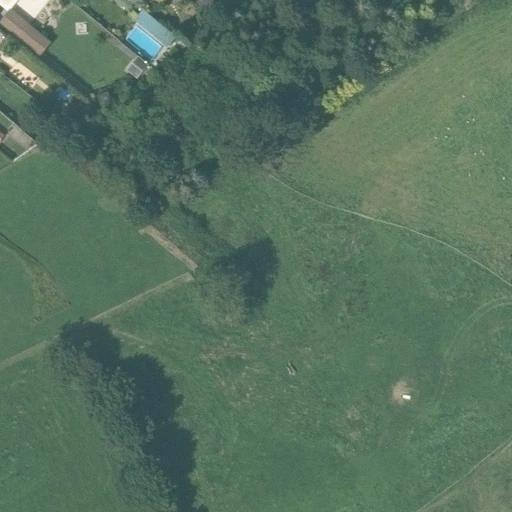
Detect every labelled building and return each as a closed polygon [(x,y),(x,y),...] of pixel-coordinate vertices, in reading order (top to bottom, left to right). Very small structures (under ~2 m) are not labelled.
[(219,0),(198,0),(196,3),(211,14),(221,1),(219,0)] [(459,0),(466,12),(485,0),(459,0)] [(51,44),(10,10),(0,21),(0,30),(37,61),(51,44)] [(143,12),(134,23),(167,50),(176,39),(143,12)] [(138,58),(126,72),(137,80),(148,66),(138,58)] [(107,92),(98,96),(102,106),(112,102),(107,92)] [(73,125),(78,118),(73,114),(68,115),(64,119),(73,125)] [(174,154),(163,140),(147,152),(158,166),(174,154)]
